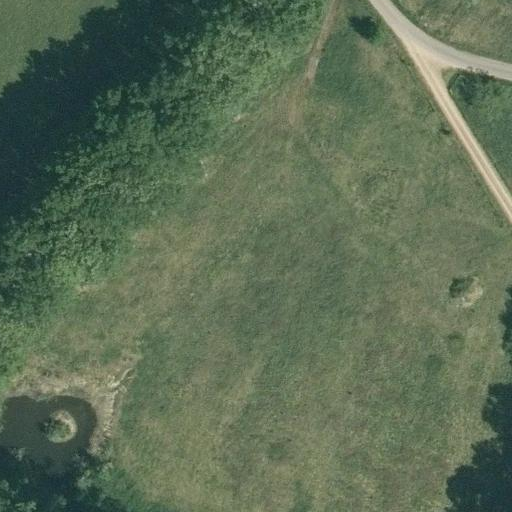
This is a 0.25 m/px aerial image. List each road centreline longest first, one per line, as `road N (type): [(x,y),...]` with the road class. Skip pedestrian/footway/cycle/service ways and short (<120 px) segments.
road 1 (unclassified): [(0,286),(54,203),(252,0)]
road 2 (track): [(511,213),(407,34)]
road 3 (unclassified): [(511,71),(407,34),(380,0)]
